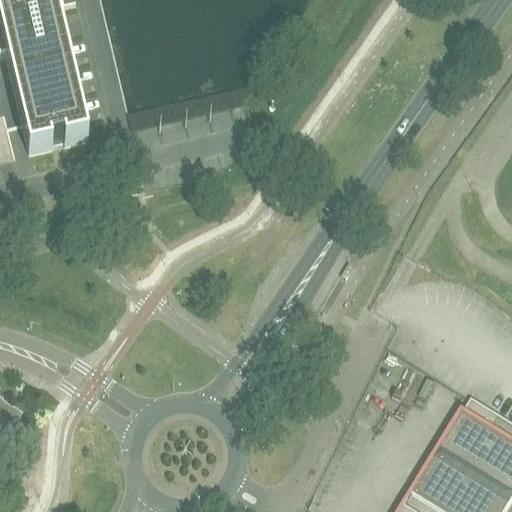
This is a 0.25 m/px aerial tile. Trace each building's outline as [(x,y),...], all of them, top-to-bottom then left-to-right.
[(0,0),(0,57),(4,57),(28,157),(51,152),(50,147),(63,145),(64,149),(87,143),(53,0),(0,0)] [(0,94),(0,120),(16,116),(11,92),(0,94)] [(249,96),(137,121),(141,138),(252,112),(249,96)] [(7,170),(24,167),(21,149),(3,152),(7,170)] [(0,445),(20,417),(0,403),(0,445)] [(511,511),(511,428),(472,404),(421,486),(419,485),(402,511),(511,511)] [(327,442),(335,446),(345,430),(337,425),(327,442)]
